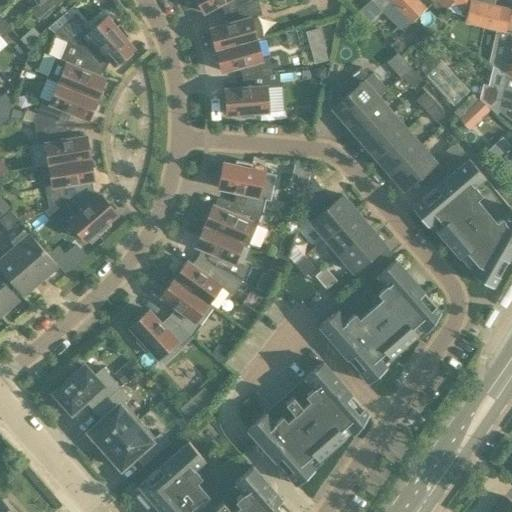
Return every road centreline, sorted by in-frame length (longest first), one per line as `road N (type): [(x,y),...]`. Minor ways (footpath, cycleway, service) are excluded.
road 1 (residential): [(142,0),(162,32),(177,98),(182,146),(167,204),(148,252),(0,382)]
road 2 (secondary): [(409,511),(511,364)]
road 3 (tertiary): [(92,511),(0,402)]
